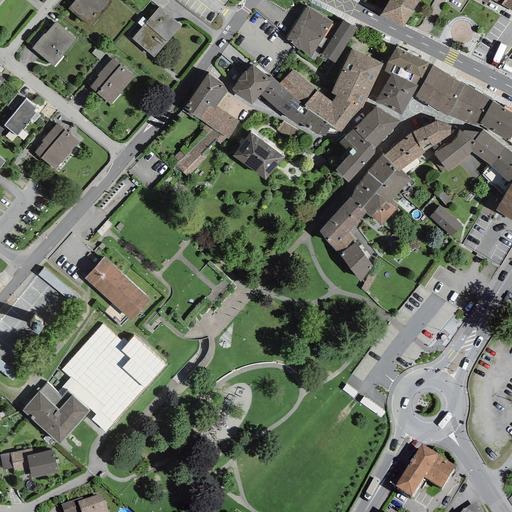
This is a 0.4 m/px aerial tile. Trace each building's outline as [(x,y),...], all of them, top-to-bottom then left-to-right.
[(90,28),(113,2),(110,0),(75,0),(68,9),(90,28)] [(420,0),(389,0),(381,14),(403,28),(420,0)] [(154,58),(181,25),(159,7),(132,39),(154,58)] [(331,24),(332,21),(307,7),(286,39),(299,51),(301,49),(310,58),(318,45),(331,24)] [(335,63),(357,28),(344,20),(338,28),(325,50),(322,54),(335,63)] [(53,66),(76,39),(55,22),(45,34),(44,34),(32,48),(53,66)] [(338,28),(331,24),(318,45),(325,50),(338,28)] [(429,63),(396,47),(388,61),(384,71),(390,75),(392,72),(417,85),(429,63)] [(383,64),(352,49),(341,70),(373,85),(383,64)] [(110,105),(134,77),(114,59),(112,58),(97,75),(98,77),(90,87),(110,105)] [(271,80),(268,78),(253,65),(250,67),(249,66),(237,80),(239,81),(232,89),(235,94),(252,104),(260,94),(271,80)] [(465,85),(433,65),(416,96),(448,117),(449,115),(457,99),(465,85)] [(317,90),(292,69),(279,83),(286,90),(304,106),(317,90)] [(362,108),(373,85),(341,70),(331,93),(337,96),(362,108)] [(401,115),(417,85),(392,72),(390,75),(375,101),(401,115)] [(224,86),(207,73),(184,107),(199,120),(209,106),(214,110),(216,106),(227,92),(224,86)] [(271,75),(268,78),(271,80),(260,94),(277,108),(286,90),(279,83),(271,75)] [(493,100),(465,85),(457,99),(485,114),(493,100)] [(17,102),(25,93),(21,88),(12,97),(17,102)] [(304,106),(286,90),(277,108),(298,125),(299,123),(307,111),(303,107),(304,106)] [(332,102),(317,90),(304,106),(303,107),(307,111),(309,109),(320,117),(332,102)] [(341,133),(362,108),(337,96),(332,102),(320,117),(339,131),(341,133)] [(26,98),(4,126),(17,136),(31,120),(34,122),(40,115),(36,113),(39,110),(26,98)] [(479,124),(485,114),(457,99),(449,115),(468,124),(478,126),(479,124)] [(511,136),(511,112),(493,100),(485,114),(479,124),(509,142),(511,136)] [(240,122),(216,106),(214,110),(209,106),(199,120),(206,124),(226,138),(228,139),(240,122)] [(401,121),(376,107),(353,129),(366,143),(367,141),(376,148),(401,121)] [(309,109),(307,111),(299,123),(316,135),(325,135),(327,132),(334,134),(339,131),(320,117),(309,109)] [(450,135),(451,125),(436,120),(423,127),(432,147),(450,135)] [(298,131),(283,122),(278,129),(291,139),(298,131)] [(55,170),(79,142),(58,124),(56,123),(41,141),(43,142),(34,153),(55,170)] [(220,144),(226,138),(206,124),(202,128),(208,132),(184,155),(180,150),(171,160),(187,177),(207,159),(203,154),(216,141),(220,144)] [(432,147),(423,127),(412,131),(423,153),(432,147)] [(374,154),(376,148),(367,141),(366,143),(353,129),(339,142),(350,154),(335,170),(349,183),(374,154)] [(505,148),(482,130),(480,133),(459,129),(457,137),(452,143),(434,154),(448,171),(468,156),(471,151),(491,166),(505,148)] [(401,169),(423,153),(412,131),(383,155),(398,171),(401,169)] [(285,157),(250,132),(233,155),(265,180),(285,157)] [(511,182),(511,152),(505,148),(491,166),(511,184),(511,182)] [(398,171),(383,155),(370,168),(399,193),(411,180),(401,169),(398,171)] [(388,204),(399,193),(370,168),(360,181),(388,204)] [(388,204),(360,181),(354,190),(350,197),(366,213),(382,226),(396,210),(388,204)] [(511,182),(511,184),(496,210),(511,220),(511,182)] [(350,197),(332,217),(348,232),(366,213),(350,197)] [(462,225),(439,205),(430,217),(452,237),(462,225)] [(340,254),(356,242),(348,232),(332,217),(318,231),(340,254)] [(373,267),(356,242),(340,254),(360,282),(373,267)] [(149,300),(104,257),(84,277),(130,320),(149,300)] [(165,366),(133,337),(128,342),(123,338),(121,340),(102,324),(61,369),(71,377),(57,393),(61,397),(67,391),(89,410),(91,409),(96,414),(92,419),(106,432),(165,366)] [(0,351),(0,364),(13,374),(19,367),(0,351)] [(46,384),(22,411),(59,444),(89,410),(67,391),(61,397),(57,393),(46,384)] [(421,444),(395,486),(411,496),(423,477),(441,488),(455,466),(437,455),(437,454),(421,444)] [(31,478),(58,472),(53,450),(33,454),(32,448),(10,453),(13,468),(14,473),(29,469),(31,478)] [(13,468),(10,453),(0,455),(0,456),(3,470),(13,468)] [(63,511),(107,511),(102,493),(83,499),(82,497),(61,504),(63,511)] [(463,508),(460,511),(483,511),(475,501),(464,509),(463,508)]
